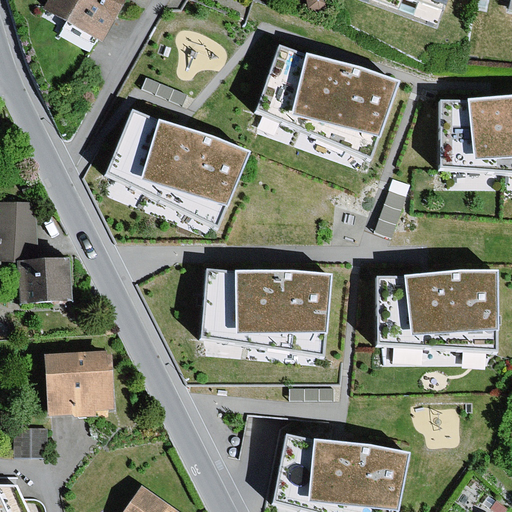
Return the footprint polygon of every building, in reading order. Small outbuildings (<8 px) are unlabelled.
[(52,0),(46,13),(106,46),(131,0),(52,0)] [(307,0),(309,10),(321,14),(329,6),(328,0),(307,0)] [(421,0),(447,9),(449,0),(421,0)] [(277,49),(255,113),(371,164),(400,87),(358,72),(307,58),(277,49)] [(186,96),(147,79),(142,90),(182,107),(186,96)] [(466,106),(439,104),(439,172),(511,177),(511,100),(488,103),(466,106)] [(159,125),(131,113),(104,177),(218,231),(251,156),(210,140),(159,125)] [(391,240),(409,186),(392,180),(374,234),(391,240)] [(37,205),(0,203),(0,263),(20,263),(40,262),(37,205)] [(75,260),(40,262),(20,263),(23,309),(77,307),(75,260)] [(323,362),(332,280),(289,274),(234,275),(205,274),(198,340),(323,362)] [(404,281),(377,281),(377,349),(497,356),(497,275),(456,275),(404,281)] [(94,312),(79,313),(80,323),(95,321),(94,312)] [(94,412),(112,411),(110,373),(105,373),(104,355),(46,358),(48,418),(69,417),(74,420),(94,420),(94,412)] [(334,403),(334,391),(290,390),(290,403),(334,403)] [(48,431),(14,430),(14,459),(48,460),(48,431)] [(292,440),(280,509),(292,511),(406,511),(417,459),(367,449),(320,445),(292,440)] [(23,511),(14,491),(0,491),(0,511),(23,511)] [(176,511),(145,491),(129,511),(176,511)]
